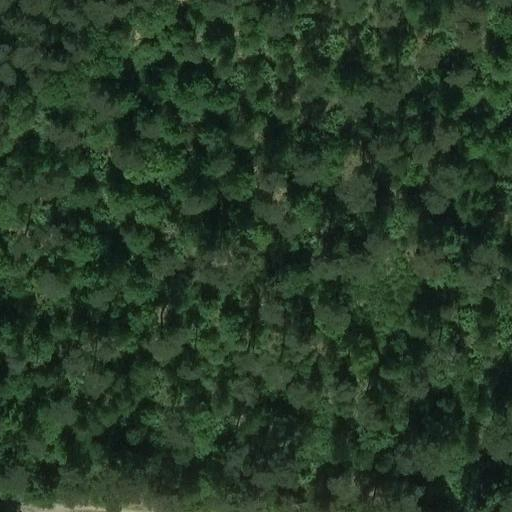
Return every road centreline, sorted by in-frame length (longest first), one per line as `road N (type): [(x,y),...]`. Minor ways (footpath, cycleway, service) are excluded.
road 1 (track): [(130,511),(79,89)]
road 2 (track): [(0,154),(193,0)]
